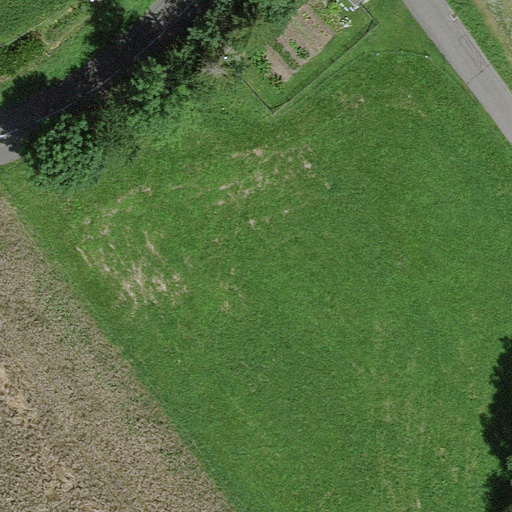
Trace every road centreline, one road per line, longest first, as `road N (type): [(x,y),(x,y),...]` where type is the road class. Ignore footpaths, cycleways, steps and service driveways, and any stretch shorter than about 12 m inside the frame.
road 1 (residential): [(184,0),(135,51),(44,117),(0,134)]
road 2 (track): [(421,0),(511,121)]
